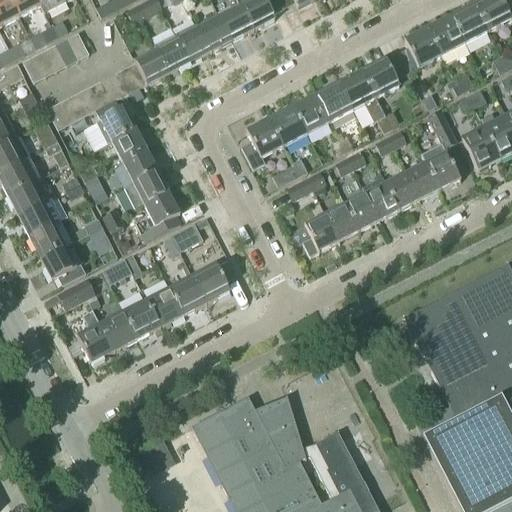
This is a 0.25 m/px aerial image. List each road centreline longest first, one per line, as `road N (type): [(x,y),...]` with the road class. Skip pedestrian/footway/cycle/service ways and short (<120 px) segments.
road 1 (residential): [(292,314),(203,146),(212,121),(442,0)]
road 2 (residential): [(65,432),(292,314)]
road 3 (residential): [(292,314),(511,201)]
road 4 (residential): [(65,432),(0,302)]
